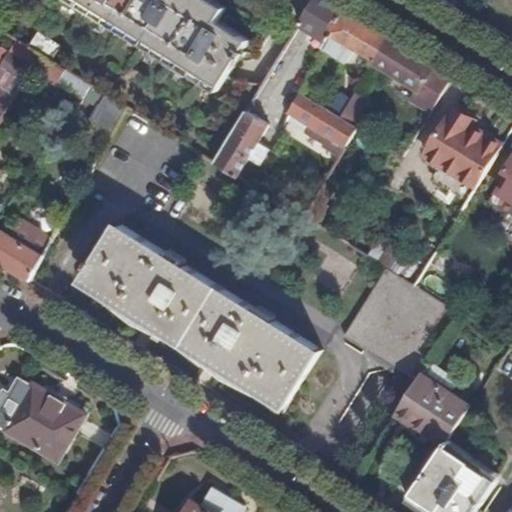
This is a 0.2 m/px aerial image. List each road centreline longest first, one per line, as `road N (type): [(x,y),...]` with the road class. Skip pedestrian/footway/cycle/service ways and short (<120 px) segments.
road 1 (residential): [(5,305),(172,407)]
road 2 (residential): [(172,407),(333,511)]
road 3 (residential): [(381,0),(511,81)]
road 4 (residential): [(108,511),(172,407)]
